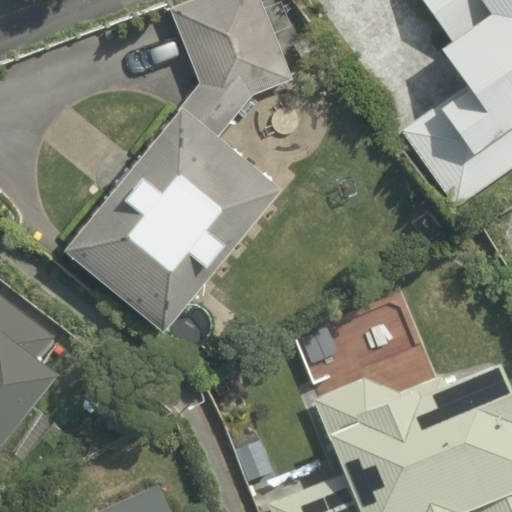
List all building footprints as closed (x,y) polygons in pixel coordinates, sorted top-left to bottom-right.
[(159,326),(277,183),(215,133),(249,92),(289,75),(258,0),(180,0),(168,5),(196,81),(61,246),(159,326)] [(400,127),(454,203),(511,161),(511,0),(419,0),(445,36),(437,42),(465,81),(400,127)] [(0,291),(0,439),(57,365),(35,348),(50,329),(0,291)] [(267,501),(271,511),(458,511),(457,508),(468,504),(471,511),(509,511),(511,511),(511,421),(511,419),(511,418),(511,393),(497,357),(394,398),(381,367),(311,396),(341,470),(267,501)] [(273,474),(260,442),(237,452),(249,483),(273,474)] [(168,511),(155,483),(90,511),(168,511)]
